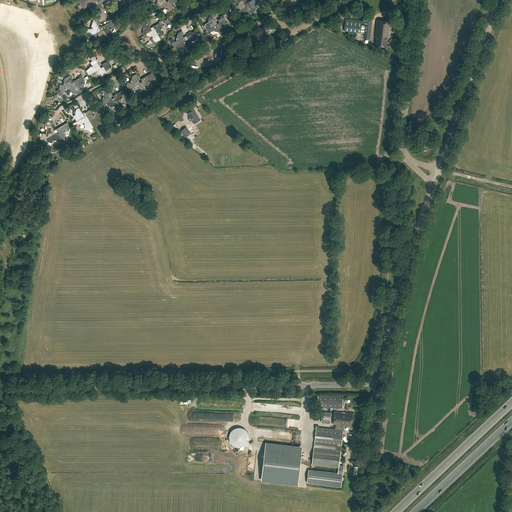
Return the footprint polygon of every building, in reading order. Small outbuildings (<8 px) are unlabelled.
[(80,0),(86,9),(99,1),(101,5),(109,0),(80,0)] [(166,2),(162,4),(163,5),(165,9),(166,9),(166,10),(167,10),(167,9),(169,10),(173,7),(174,9),(174,8),(172,6),(171,4),(169,0),(166,2)] [(238,11),(247,6),(243,0),(236,0),(238,3),(236,9),(238,11)] [(253,11),(255,10),(256,6),(257,6),(257,4),(257,1),(258,2),(260,0),(251,0),(247,2),(249,5),(253,11)] [(253,11),(249,5),(247,6),(238,11),(240,15),(243,16),(246,14),(251,15),(254,14),(253,11)] [(221,27),(222,27),(226,24),(226,23),(227,23),(227,22),(227,20),(224,16),(226,15),(225,13),(223,15),(224,16),(217,20),(219,23),(221,27)] [(206,30),(213,27),(213,26),(217,24),(213,18),(215,17),(213,15),(209,17),(208,22),(204,24),(204,26),(206,30)] [(89,38),(97,33),(101,30),(93,17),(92,18),(93,20),(94,19),(95,21),(94,22),(92,27),(92,29),(91,30),(88,30),(87,33),(90,37),(89,37),(89,38)] [(363,26),(362,25),(361,25),(362,20),(345,18),(343,31),(360,33),(360,32),(364,33),(363,37),(370,37),(372,19),(364,18),(363,26)] [(144,36),(146,34),(152,30),(147,22),(149,21),(147,19),(142,23),(141,25),(144,29),(142,33),(144,36)] [(111,27),(112,24),(111,22),(110,21),(110,22),(109,20),(107,21),(108,23),(102,26),(103,29),(105,33),(106,33),(110,30),(110,29),(111,30),(111,28),(111,27)] [(153,27),(154,29),(159,37),(163,35),(164,32),(161,28),(163,24),(161,22),(160,20),(158,21),(159,23),(153,27)] [(391,22),(377,20),(375,37),(376,37),(375,46),(386,47),(388,37),(390,37),(391,22)] [(221,27),(219,23),(217,24),(213,26),(213,27),(215,31),(217,31),(216,32),(218,32),(218,31),(219,31),(223,29),(224,31),(222,27),(221,27)] [(101,30),(97,33),(99,37),(100,38),(102,38),(103,38),(107,36),(108,38),(106,33),(105,33),(103,29),(101,30)] [(159,37),(154,29),(152,30),(146,34),(147,36),(152,37),(154,41),(157,42),(161,39),(159,37)] [(182,43),(181,42),(185,40),(182,34),(183,33),(182,31),(178,33),(177,37),(176,37),(176,39),(176,41),(174,41),(171,43),(174,47),(182,43)] [(190,42),(194,40),(195,39),(195,38),(196,33),(195,31),(192,33),(191,31),(186,34),(187,36),(186,36),(188,39),(190,42)] [(190,42),(188,39),(185,40),(181,42),(182,43),(184,46),(187,47),(192,45),(193,47),(190,42)] [(90,75),(97,71),(101,68),(97,62),(99,61),(97,59),(91,62),(92,64),(91,67),(87,71),(90,75)] [(105,71),(106,71),(110,68),(111,65),(108,61),(110,59),(101,64),(103,67),(105,71)] [(105,71),(103,67),(101,68),(97,71),(99,75),(101,75),(100,76),(102,76),(103,76),(107,73),(109,76),(106,71),(105,71)] [(140,83),(141,84),(144,82),(147,88),(148,87),(150,81),(155,78),(152,72),(141,79),(142,81),(140,83)] [(134,88),(141,84),(140,83),(135,74),(132,76),(131,80),(130,81),(131,81),(130,83),(127,82),(126,85),(128,89),(131,88),(132,89),(134,88)] [(75,84),(80,92),(84,90),(85,87),(82,86),(83,83),(84,83),(85,81),(81,75),(79,76),(80,77),(73,81),(75,84)] [(59,88),(61,92),(73,86),(73,85),(69,79),(70,78),(69,76),(65,78),(63,85),(60,84),(59,88)] [(144,82),(141,84),(134,88),(135,89),(139,91),(141,91),(141,90),(145,92),(149,89),(147,88),(144,82)] [(80,92),(75,84),(73,85),(73,86),(61,92),(62,93),(64,92),(66,95),(69,96),(70,92),(77,94),(80,92)] [(106,103),(112,100),(107,91),(104,93),(103,97),(102,98),(103,98),(102,102),(103,104),(101,106),(104,105),(106,103)] [(117,102),(121,99),(122,99),(122,97),(123,93),(121,91),(113,96),(114,98),(117,102)] [(120,107),(117,102),(114,98),(112,100),(106,103),(107,106),(113,108),(113,107),(117,108),(120,107)] [(80,119),(84,117),(81,111),(82,110),(81,107),(79,108),(77,110),(76,114),(75,114),(75,115),(75,116),(77,120),(75,122),(78,120),(80,119)] [(89,119),(93,117),(93,116),(94,116),(94,115),(94,114),(92,109),(94,108),(85,113),(86,115),(86,116),(89,119)] [(200,120),(194,109),(187,113),(190,118),(189,119),(189,121),(191,120),(193,124),(200,120)] [(80,119),(78,120),(79,123),(83,124),(85,124),(86,125),(85,128),(88,129),(93,126),(89,119),(86,116),(86,115),(84,117),(80,119)] [(57,130),(58,133),(62,139),(62,140),(61,141),(63,143),(66,141),(63,137),(64,137),(66,129),(69,130),(70,126),(68,122),(56,129),(57,130)] [(52,136),(56,134),(51,126),(50,124),(48,126),(47,130),(46,130),(46,132),(46,134),(43,133),(41,137),(43,140),(46,139),(46,140),(52,137),(52,136)] [(194,131),(190,125),(180,131),(184,137),(186,136),(188,141),(193,137),(191,133),(194,131)] [(62,139),(58,133),(56,134),(52,136),(52,137),(46,140),(48,142),(52,143),(53,140),(55,140),(55,141),(56,141),(56,140),(61,141),(62,140),(62,139)] [(30,227),(19,232),(23,240),(34,235),(30,227)] [(21,256),(32,257),(33,247),(21,247),(21,256)] [(18,270),(28,271),(29,263),(19,262),(18,270)] [(16,276),(16,284),(25,285),(25,276),(16,276)] [(8,318),(19,318),(19,313),(19,303),(9,303),(8,318)] [(5,324),(6,333),(18,332),(16,323),(5,324)] [(342,407),(342,395),(318,396),(318,407),(342,407)] [(353,414),(334,412),(334,413),(322,412),(321,422),(333,424),(351,426),(353,414)] [(339,465),(339,462),(340,451),(339,451),(340,446),(341,447),(343,430),(342,430),(343,426),(335,425),(334,429),(316,427),(314,443),(314,448),(312,465),(338,468),(338,471),(338,473),(308,469),(307,480),(307,483),(341,487),(341,483),(343,465),(339,465)] [(273,432),(254,430),(254,436),(272,438),(273,432)] [(243,443),(246,443),(245,438),(232,440),(233,447),(243,445),(243,443)] [(298,476),(302,447),(268,443),(266,443),(261,481),(297,485),(298,476)]
